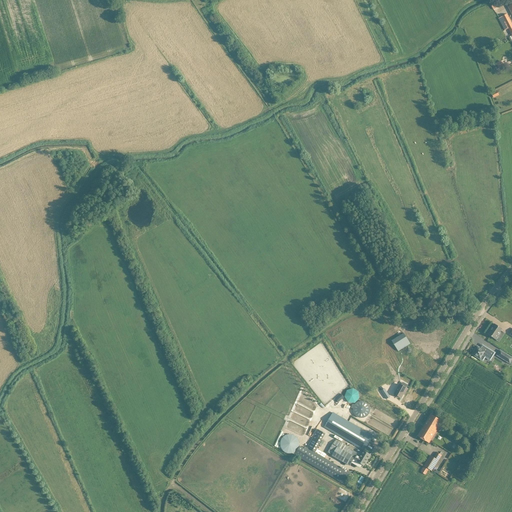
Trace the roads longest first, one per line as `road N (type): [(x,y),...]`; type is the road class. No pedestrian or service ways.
road 1 (track): [(370,314),(345,314),(237,397),(169,476),(163,511)]
road 2 (tertiary): [(356,511),(446,360),(511,269)]
road 3 (track): [(0,393),(10,376),(55,347),(63,309),(60,245)]
